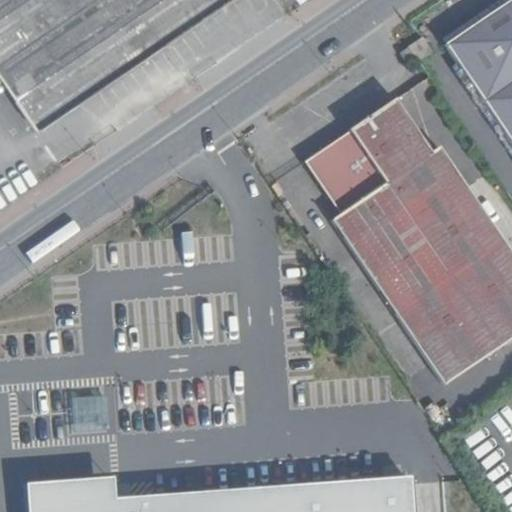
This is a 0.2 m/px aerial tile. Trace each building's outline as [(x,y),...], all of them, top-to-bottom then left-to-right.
[(0,0),(0,80),(36,133),(232,0),(0,0)] [(511,151),(511,0),(441,48),(452,64),(511,151)] [(422,39),(399,54),(404,62),(415,55),(420,63),(432,55),(422,39)] [(440,394),(506,349),(511,344),(511,269),(435,156),(425,162),(389,110),(298,171),(333,223),(327,229),(440,394)] [(108,485),(22,490),(23,511),(408,511),(407,485),(396,486),(117,504),(110,505),(108,485)]
